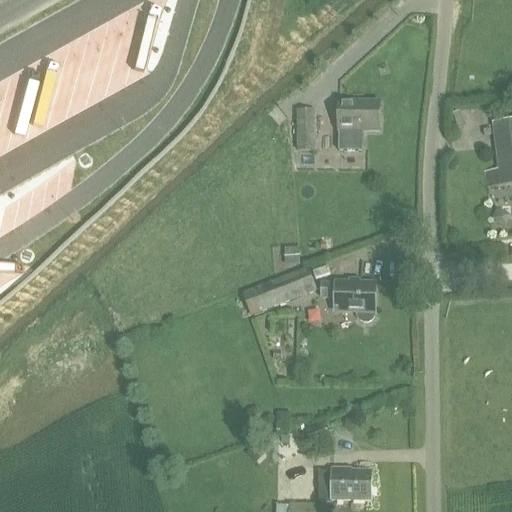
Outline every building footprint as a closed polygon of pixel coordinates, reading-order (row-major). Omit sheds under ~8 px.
[(122,67),(135,60),(125,39),(111,46),(122,67)] [(340,104),(340,131),(340,151),(364,151),(364,132),(380,132),(380,105),(340,104)] [(317,126),(317,114),(317,112),(297,112),(297,153),(316,153),(316,131),(317,126)] [(487,188),(511,185),(511,122),(493,124),(498,171),(485,173),(487,188)] [(93,153),(80,162),(89,174),(102,165),(93,153)] [(244,294),(253,318),(318,293),(308,269),(244,294)] [(361,321),(364,323),(369,323),(372,321),(375,318),(375,314),(380,314),(380,285),(323,284),(323,300),(336,300),(335,313),(358,313),(358,317),(361,321)] [(306,432),(311,447),(332,440),(326,424),(306,432)] [(248,452),(256,460),(264,451),(256,444),(248,452)] [(333,474),(332,502),(372,503),(372,474),(333,474)]
